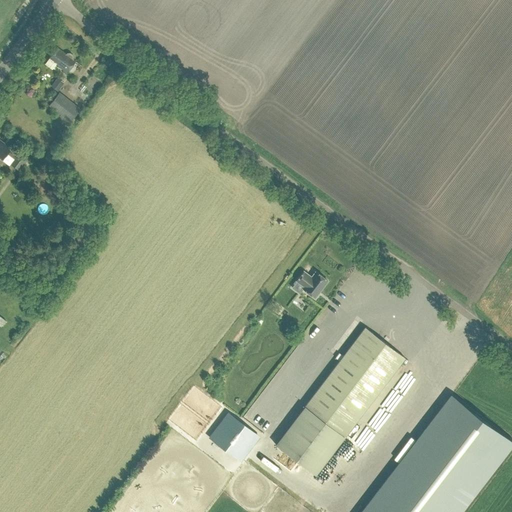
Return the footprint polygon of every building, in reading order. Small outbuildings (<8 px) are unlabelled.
[(57,65),(66,73),(75,61),(73,59),(74,58),(73,55),(70,53),(67,53),(66,54),(58,48),(50,58),(58,64),(57,65)] [(58,76),(51,84),(57,89),(64,81),(58,76)] [(49,106),(68,121),(77,110),(58,94),(49,106)] [(82,106),(73,115),(78,120),(87,111),(82,106)] [(10,164),(19,171),(27,161),(0,139),(0,158),(2,161),(7,154),(14,159),(10,164)] [(13,146),(21,151),(23,147),(15,142),(13,146)] [(24,147),(31,152),(34,148),(27,143),(24,147)] [(303,288),(315,297),(327,281),(316,272),(312,277),(304,271),(297,281),(304,286),(303,288)] [(329,326),(321,338),(316,334),(311,341),(322,349),(335,330),(329,326)] [(306,404),(303,407),(343,437),(404,357),(365,327),(364,327),(306,404)] [(462,511),(511,447),(511,439),(452,394),(361,511),(462,511)] [(343,437),(303,407),(275,444),(315,475),(343,437)] [(230,414),(211,440),(237,460),(256,434),(230,414)]
